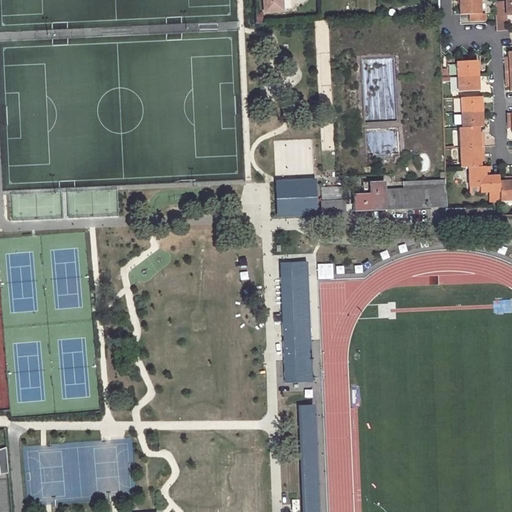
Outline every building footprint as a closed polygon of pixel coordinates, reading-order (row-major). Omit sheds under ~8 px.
[(261,0),(263,12),(281,11),(279,0),(261,0)] [(479,0),(459,0),(460,4),(460,12),(470,12),(471,20),(487,19),(487,11),(480,12),(479,0)] [(511,0),(505,0),(496,1),(497,18),(498,29),(507,28),(506,13),(511,12),(511,0)] [(479,63),(458,64),(459,78),(480,78),(479,69),(479,63)] [(480,78),(459,78),(460,94),(480,93),(480,86),(480,78)] [(482,99),(462,99),(463,114),(483,113),(483,105),(482,99)] [(483,113),(463,114),(463,129),(480,129),(484,129),(483,120),(483,113)] [(463,129),(460,129),(461,149),(484,148),(484,137),(479,138),(480,133),(480,129),(463,129)] [(311,140),(274,142),(275,160),(281,159),(281,174),(288,174),(287,166),(294,165),(294,157),(311,156),(311,140)] [(452,164),(459,164),(458,148),(451,148),(452,164)] [(484,148),(461,149),(461,169),(467,169),(481,169),(480,163),(480,159),(484,159),(484,148)] [(481,169),(467,169),(468,188),(478,187),(478,193),(498,193),(497,180),(497,177),(487,177),(487,168),(481,169)] [(511,176),(507,176),(508,180),(504,180),(497,180),(498,193),(498,201),(511,200),(511,176)] [(276,217),(318,215),(316,177),(274,180),(276,217)] [(370,195),(354,196),(355,210),(446,206),(445,192),(384,194),(383,186),(370,187),(370,195)] [(343,202),(321,204),(322,213),(344,211),(343,202)] [(446,207),(446,221),(492,221),(492,208),(446,207)] [(361,245),(323,246),(323,253),(361,252),(361,245)] [(361,252),(323,253),(323,267),(324,267),(325,266),(325,272),(348,272),(348,274),(353,274),(361,265),(361,252)] [(306,260),(279,262),(284,382),(312,381),(306,260)] [(361,274),(361,265),(353,274),(361,274)] [(348,272),(325,272),(325,266),(324,267),(320,275),(348,274),(348,272)] [(492,299),(493,314),(511,312),(511,300),(511,298),(492,299)] [(329,511),(325,391),(297,393),(302,511),(329,511)]
